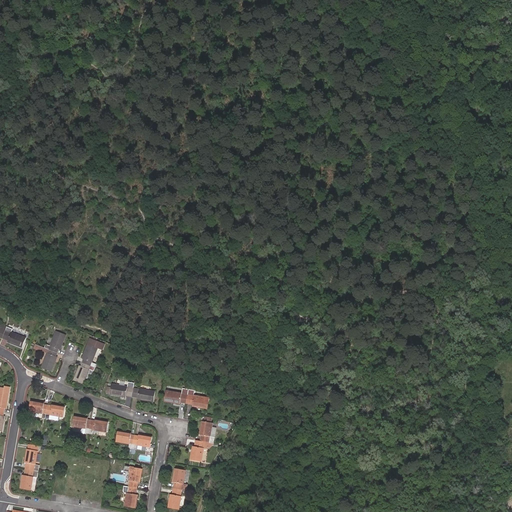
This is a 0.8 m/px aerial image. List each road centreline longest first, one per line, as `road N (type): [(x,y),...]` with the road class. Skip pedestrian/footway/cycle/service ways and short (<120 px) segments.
road 1 (residential): [(152,511),(168,424),(25,376)]
road 2 (residential): [(25,376),(6,498),(66,508)]
